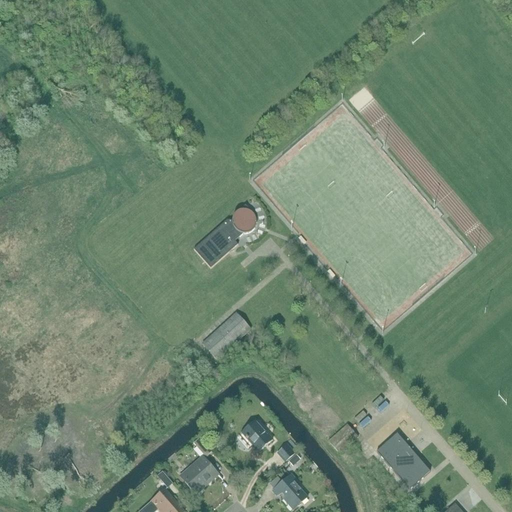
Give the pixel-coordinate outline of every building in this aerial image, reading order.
[(255,218),(253,215),(245,206),(236,214),(235,215),(235,216),(234,218),(233,219),(233,220),(232,222),(227,222),(194,251),(211,270),(238,246),(235,243),(243,235),(244,235),(247,235),(250,234),(252,232),(254,230),(256,227),(256,224),(256,221),(255,218)] [(218,359),(251,329),(237,313),(203,343),(218,359)] [(267,339),(271,335),(262,326),(258,330),(267,339)] [(382,395),(372,401),(375,406),(385,399),(382,395)] [(361,419),(369,412),(366,407),(357,414),(361,419)] [(258,454),(273,441),(256,422),(241,434),(258,454)] [(340,455),(358,439),(346,426),(328,442),(340,455)] [(397,435),(376,453),(409,491),(430,473),(397,435)] [(206,459),(212,454),(200,440),(194,445),(206,459)] [(285,464),(295,454),(287,445),(277,455),(285,464)] [(293,468),(301,461),(296,456),(288,463),(293,468)] [(196,496),(218,477),(203,458),(180,478),(196,496)] [(167,490),(173,485),(162,473),(157,478),(167,490)] [(298,489),(300,487),(291,477),(273,493),(277,498),(283,495),(296,510),(307,500),(298,489)] [(158,511),(182,511),(165,491),(141,511),(157,511),(158,511)]
